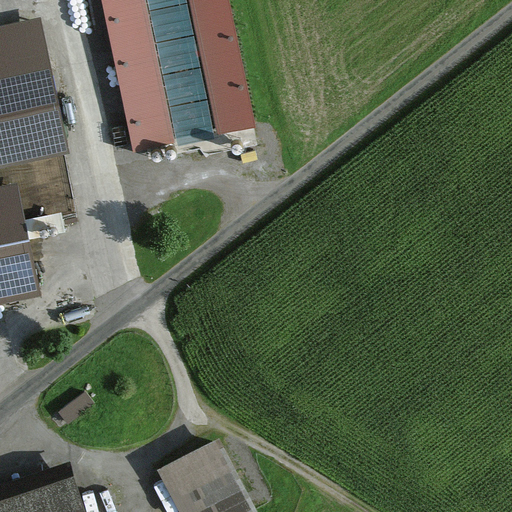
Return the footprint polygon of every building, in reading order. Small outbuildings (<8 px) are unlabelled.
[(142,0),(104,0),(136,146),(172,139),(142,0)] [(226,0),(189,0),(217,132),(253,124),(226,0)] [(40,12),(0,20),(0,168),(71,154),(40,12)] [(0,301),(42,293),(18,179),(0,183),(0,301)] [(67,420),(95,403),(88,391),(60,408),(67,420)] [(233,511),(247,506),(212,437),(157,465),(181,511),(233,511)] [(79,511),(67,473),(0,493),(0,511),(79,511)]
